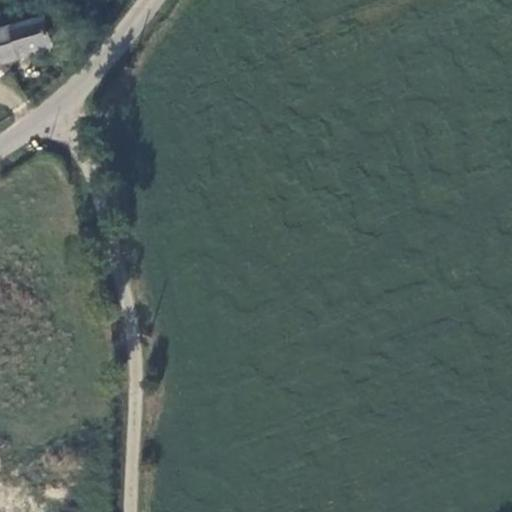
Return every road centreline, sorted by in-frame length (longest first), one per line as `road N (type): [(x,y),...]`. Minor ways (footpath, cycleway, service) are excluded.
road 1 (track): [(133,511),(135,385),(125,293),(62,102)]
road 2 (unclassified): [(0,149),(62,102),(151,0)]
